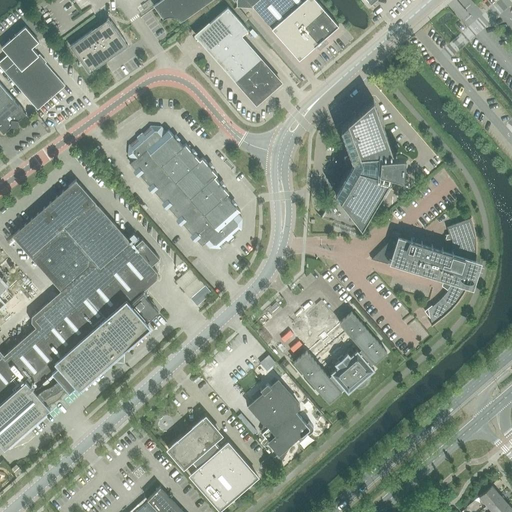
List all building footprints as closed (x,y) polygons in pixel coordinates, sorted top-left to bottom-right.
[(180,21),(180,22),(210,0),(161,0),(154,5),(164,19),(165,18),(166,18),(167,17),(169,17),(171,17),(172,17),(173,17),(174,17),(175,17),(177,18),(178,19),(179,20),(180,21)] [(252,0),(252,6),(299,59),(318,43),(339,26),(315,0),(252,0)] [(196,34),(216,57),(241,36),(248,30),(228,7),(196,34)] [(70,46),(89,72),(128,45),(109,18),(70,46)] [(2,47),(8,54),(0,60),(0,65),(38,109),(58,91),(59,78),(32,47),(39,41),(26,26),(2,47)] [(241,36),(216,57),(248,93),(249,94),(250,95),(251,96),(253,97),(254,98),(256,98),(258,98),(260,98),(262,98),(263,97),(264,96),(265,95),(266,94),(281,82),(241,36)] [(26,113),(0,82),(0,128),(4,133),(11,126),(15,126),(18,123),(19,120),(26,113)] [(335,192),(320,225),(354,243),(362,228),(394,172),(404,175),(410,156),(397,152),(377,95),(340,129),(349,154),(344,156),(348,168),(335,192)] [(205,242),(209,248),(220,248),(242,229),(242,219),(238,213),(240,211),(226,195),(229,193),(215,176),(217,174),(202,157),(200,159),(185,143),(183,145),(169,129),(166,132),(161,126),(151,126),(129,145),(128,155),(133,161),(130,163),(202,245),(205,242)] [(0,441),(5,447),(40,416),(50,407),(49,405),(50,403),(51,403),(52,403),(53,403),(53,402),(54,402),(55,401),(56,401),(57,400),(58,399),(59,398),(60,397),(61,396),(61,395),(62,395),(62,394),(62,393),(62,392),(68,388),(69,390),(108,356),(120,357),(120,345),(127,345),(127,339),(148,320),(159,311),(142,292),(157,278),(158,272),(151,265),(159,258),(142,239),(134,245),(76,179),(68,186),(40,211),(13,235),(12,236),(13,236),(33,259),(40,252),(64,231),(89,259),(90,260),(89,265),(40,309),(32,316),(32,320),(32,322),(36,327),(4,354),(0,349),(0,441)] [(482,261),(476,259),(476,258),(477,253),(477,247),(477,245),(477,242),(477,240),(476,239),(476,237),(476,232),(475,230),(474,227),(471,217),(447,226),(450,239),(452,238),(452,253),(442,250),(443,248),(442,247),(441,250),(432,247),(433,244),(432,244),(431,247),(422,244),(422,241),(421,244),(411,241),(412,238),(411,238),(410,240),(391,234),(391,235),(392,235),(391,239),(372,259),(402,267),(435,276),(435,275),(445,279),(445,278),(454,280),(451,285),(447,292),(441,298),(434,304),(429,309),(431,320),(432,324),(431,325),(432,325),(433,324),(436,322),(438,320),(439,319),(441,318),(442,317),(444,316),(445,315),(446,314),(448,312),(449,311),(450,310),(452,309),(453,308),(454,306),(456,304),(457,302),(458,301),(459,300),(460,299),(461,298),(461,297),(462,295),(463,294),(464,292),(465,291),(466,289),(467,288),(468,287),(473,289),(482,261)] [(185,258),(176,266),(183,275),(192,267),(185,258)] [(336,362),(335,363),(336,364),(339,367),(332,372),(331,373),(332,374),(329,377),(306,351),(294,361),(329,402),(342,391),(341,391),(345,387),(348,391),(347,391),(348,392),(349,391),(356,385),(359,386),(363,385),(365,383),(367,379),(366,376),(373,370),(374,370),(374,369),(374,368),(373,369),(370,365),(374,362),(375,363),(387,352),(352,311),(340,322),(362,348),(358,351),(357,350),(357,351),(351,356),(348,353),(348,352),(347,353),(336,363),(336,362)] [(268,354),(259,362),(266,369),(275,362),(268,354)] [(262,433),(282,456),(293,439),(298,435),(299,437),(306,431),(308,433),(312,430),(313,429),(313,428),(313,427),(313,426),(313,425),(312,425),(312,424),(308,420),(306,422),(296,411),(299,408),(299,407),(300,407),(300,406),(300,405),(299,404),(278,380),(271,386),(268,382),(260,389),(263,393),(249,405),(269,427),(262,433)] [(222,435),(206,416),(168,448),(185,468),(192,462),(198,468),(190,474),(220,508),(258,475),(228,441),(220,448),(214,442),(222,435)] [(272,458),(277,464),(282,460),(277,454),(272,458)] [(17,465),(12,469),(17,475),(22,470),(17,465)] [(479,496),(487,505),(500,494),(492,485),(479,496)] [(184,511),(160,486),(147,498),(149,500),(134,511),(184,511)] [(497,511),(508,503),(500,494),(487,505),(492,511),(491,511),(497,511)] [(511,511),(511,507),(508,503),(497,511),(511,511)]
